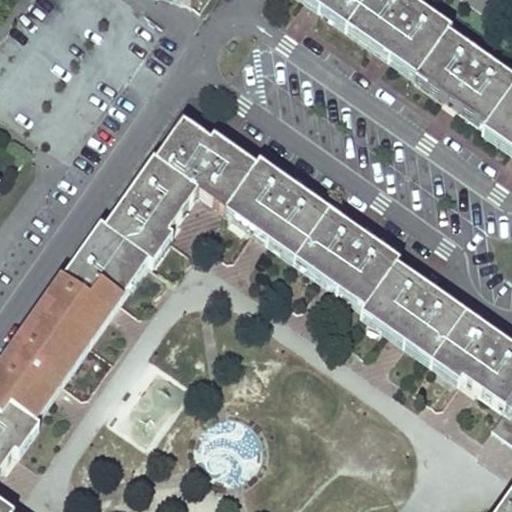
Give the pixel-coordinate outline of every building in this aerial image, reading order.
[(449,36),(397,0),(292,0),(482,134),(479,137),(511,160),(511,87),(446,40),(449,36)] [(460,385),(501,416),(511,400),(511,356),(393,272),(396,268),(256,169),(252,175),(209,144),(207,148),(180,128),(151,170),(149,168),(101,237),(97,234),(0,370),(0,511),(1,511),(0,511),(0,474),(11,459),(15,462),(36,433),(32,430),(145,268),(150,272),(171,243),(166,239),(194,199),(361,317),(358,320),(456,390),(460,385)] [(511,400),(501,416),(511,423),(511,400)] [(511,423),(501,416),(471,458),(511,486),(511,423)] [(502,511),(511,511),(511,503),(510,502),(502,511)]
